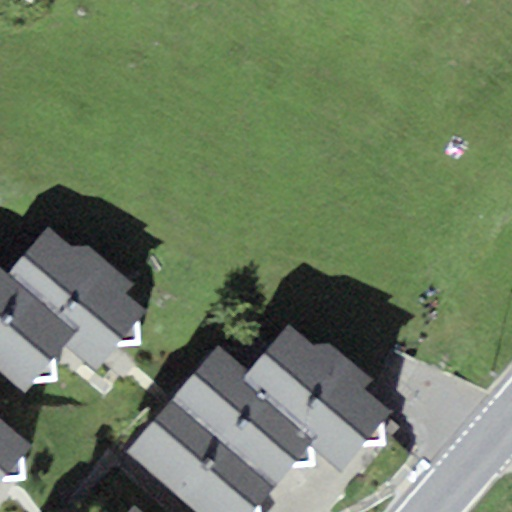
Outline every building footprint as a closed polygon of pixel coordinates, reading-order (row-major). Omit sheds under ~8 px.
[(95,368),(146,308),(125,291),(134,282),(90,243),(70,245),(47,226),(8,273),(78,331),(66,345),(95,368)] [(8,273),(0,266),(0,373),(25,394),(66,345),(78,331),(8,273)] [(310,345),(284,322),(247,367),(239,377),(316,435),(306,443),(341,470),(390,408),(364,384),(372,376),(329,340),(310,345)] [(171,399),(273,486),(306,443),(316,435),(239,377),(247,367),(218,344),(171,399)] [(249,511),(273,486),(171,399),(125,453),(193,511),(249,511)] [(0,480),(32,443),(0,416),(0,480)] [(144,511),(133,503),(125,511),(144,511)]
